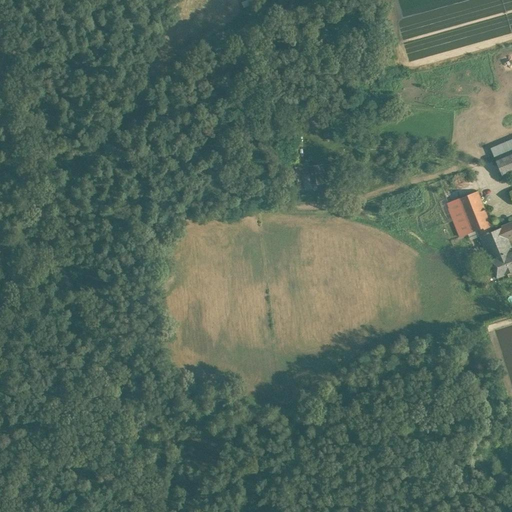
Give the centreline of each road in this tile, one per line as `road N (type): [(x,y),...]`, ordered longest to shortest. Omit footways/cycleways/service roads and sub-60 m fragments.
road 1 (unclassified): [(40,245),(147,419),(160,511)]
road 2 (unclassified): [(0,90),(40,245)]
